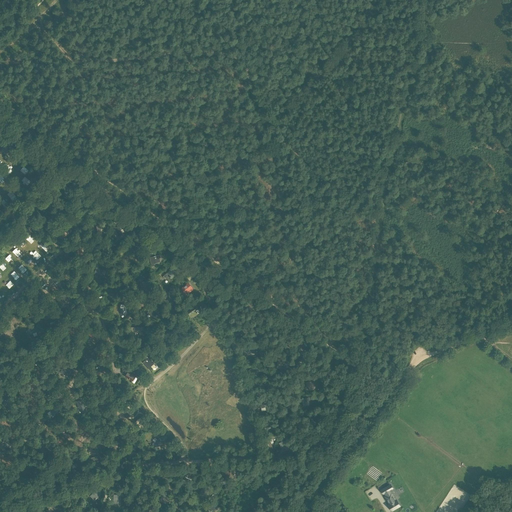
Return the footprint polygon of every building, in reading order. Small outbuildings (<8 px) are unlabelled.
[(55,214),(52,213),(52,211),(48,209),(44,219),(50,222),(52,217),(53,218),(55,214)] [(73,224),(65,223),(64,231),(70,233),(71,230),(72,230),(73,224)] [(121,225),(114,228),(118,239),(121,238),(120,236),(122,235),(120,230),(123,229),(121,225)] [(160,255),(149,257),(152,266),(155,266),(154,263),(161,262),(160,258),(161,258),(160,255)] [(64,268),(60,270),(62,274),(66,272),(68,275),(72,273),(69,266),(64,268),(65,269),(64,269),(64,268)] [(96,267),(94,273),(102,276),(102,275),(103,275),(105,270),(104,269),(96,267)] [(171,279),(177,274),(172,268),(164,275),(166,278),(168,276),(171,279)] [(147,288),(148,287),(146,282),(140,284),(141,288),(140,289),(142,293),(148,291),(147,288)] [(189,283),(182,289),(186,295),(190,292),(188,291),(190,289),(189,288),(191,286),(189,283)] [(59,302),(69,299),(67,293),(60,296),(57,297),(59,302)] [(164,296),(160,297),(161,301),(164,300),(165,303),(170,301),(167,293),(163,294),(164,296)] [(91,300),(85,303),(87,309),(89,313),(96,310),(94,306),(91,300)] [(31,311),(31,309),(30,309),(29,304),(31,304),(30,301),(23,303),(24,310),(27,310),(27,312),(31,311)] [(152,308),(147,313),(152,318),(154,317),(156,319),(159,317),(158,316),(159,314),(156,312),(152,308)] [(195,308),(188,313),(192,318),(195,316),(195,317),(199,314),(197,311),(199,309),(197,308),(195,309),(195,308)] [(47,319),(55,316),(53,310),(44,313),(47,319)] [(28,335),(38,331),(37,326),(26,330),(28,335)] [(238,335),(246,333),(245,329),(244,327),(237,328),(238,335)] [(99,337),(94,334),(95,333),(91,330),(88,334),(90,335),(88,338),(95,343),(99,337)] [(179,330),(175,332),(173,330),(171,332),(172,334),(173,334),(178,340),(183,336),(179,330)] [(162,339),(160,340),(162,342),(166,348),(172,344),(167,338),(164,340),(162,339)] [(121,344),(119,349),(121,350),(120,353),(124,355),(126,352),(127,352),(129,348),(124,344),(123,345),(121,344)] [(49,347),(41,349),(43,356),(51,354),(50,352),(49,347)] [(76,362),(82,356),(80,354),(81,352),(79,350),(72,357),(76,362)] [(147,355),(144,358),(145,359),(147,361),(144,363),(150,370),(153,368),(151,366),(154,364),(150,360),(151,359),(147,355)] [(282,369),(283,367),(287,368),(288,363),(280,361),(278,361),(277,366),(277,368),(282,369)] [(107,365),(103,362),(102,364),(99,362),(95,368),(103,373),(107,365)] [(27,365),(24,373),(27,374),(27,373),(33,375),(35,368),(27,365)] [(256,368),(246,371),(247,375),(260,371),(259,365),(256,366),(256,368)] [(71,373),(62,369),(60,372),(63,374),(62,376),(68,379),(69,376),(69,377),(71,373)] [(136,375),(128,370),(124,376),(132,381),(136,375)] [(313,386),(316,386),(315,381),(305,382),(306,387),(308,387),(309,390),(314,389),(313,386)] [(46,392),(44,395),(49,398),(50,396),(52,397),(56,390),(49,386),(48,387),(46,392)] [(10,398),(4,394),(0,398),(0,400),(5,404),(7,402),(9,404),(11,402),(8,400),(10,398)] [(97,401),(97,405),(106,406),(106,403),(109,403),(109,398),(101,397),(100,402),(97,401)] [(311,398),(312,398),(312,397),(301,399),(303,406),(312,404),(311,398)] [(80,399),(75,401),(81,414),(86,411),(80,399)] [(263,399),(256,400),(258,408),(261,407),(261,408),(268,407),(267,404),(265,405),(263,399)] [(129,405),(125,409),(130,415),(134,411),(129,405)] [(52,416),(60,412),(60,411),(59,409),(57,406),(50,410),(52,416)] [(140,418),(136,422),(140,428),(145,424),(140,418)] [(264,428),(270,426),(269,419),(262,420),(264,428)] [(72,432),(67,422),(62,424),(66,434),(72,432)] [(4,438),(4,439),(2,443),(5,445),(6,443),(11,446),(14,441),(8,437),(5,436),(4,438)] [(103,436),(101,439),(103,441),(101,444),(104,447),(106,445),(108,446),(111,443),(103,436)] [(163,441),(158,438),(157,440),(154,438),(152,441),(154,442),(152,444),(153,445),(152,445),(156,448),(163,441)] [(270,449),(273,448),(270,439),(263,442),(266,449),(270,448),(270,449)] [(138,441),(125,440),(125,446),(131,447),(131,450),(137,450),(138,441)] [(281,453),(289,449),(285,440),(279,443),(281,449),(280,450),(281,453)] [(44,444),(38,445),(39,449),(40,453),(41,452),(42,455),(46,454),(45,448),(44,444)] [(99,455),(91,458),(94,466),(102,464),(99,455)] [(71,461),(69,462),(71,466),(76,463),(77,466),(81,464),(77,456),(70,459),(71,461)] [(24,464),(19,467),(21,473),(26,471),(27,473),(31,471),(30,468),(31,467),(30,464),(29,465),(25,466),(24,464)] [(227,469),(224,468),(222,474),(227,475),(226,478),(228,479),(229,476),(229,477),(232,470),(228,468),(227,469)] [(192,479),(195,473),(188,469),(185,477),(192,479)] [(208,487),(211,482),(206,480),(202,489),(200,492),(207,495),(210,488),(208,487)] [(138,485),(136,488),(138,489),(137,492),(140,494),(142,492),(144,489),(147,491),(148,489),(141,484),(140,486),(138,485)] [(392,510),(401,505),(397,498),(395,499),(390,490),(393,488),(390,485),(381,490),(389,504),(392,510)] [(90,496),(94,500),(101,494),(100,493),(102,492),(98,489),(97,490),(90,496)] [(160,500),(159,499),(158,503),(165,505),(168,495),(162,493),(160,500)] [(49,511),(59,508),(56,501),(47,506),(49,511)]
